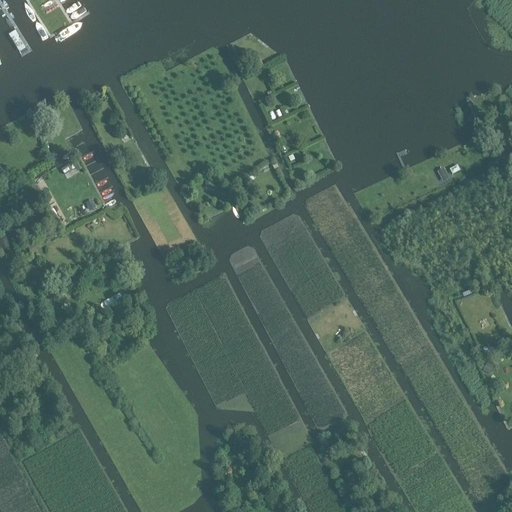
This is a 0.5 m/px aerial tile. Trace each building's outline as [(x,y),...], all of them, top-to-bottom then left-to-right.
[(11,36),(23,56),(31,52),(18,32),(11,36)] [(78,161),(61,170),(64,176),(75,169),(77,173),(82,169),(78,161)] [(450,180),(444,169),(437,172),(443,183),(450,180)] [(247,184),(255,180),(252,176),(245,180),(247,184)] [(97,209),(92,201),(86,204),(90,212),(97,209)] [(495,366),(487,362),(483,372),(491,375),(495,366)]
